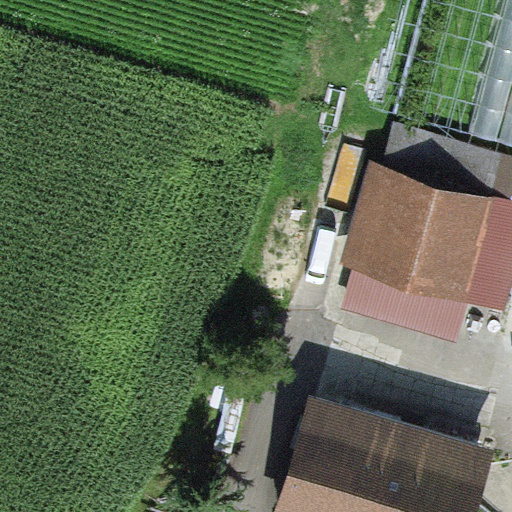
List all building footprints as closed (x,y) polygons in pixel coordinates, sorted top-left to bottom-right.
[(326,0),(298,0),(273,100),(297,108),(326,0)] [(511,0),(336,0),(315,87),(511,136),(511,0)] [(511,148),(396,115),(384,156),(366,150),(335,256),(354,261),(342,300),(456,333),(468,291),(508,302),(511,289),(511,148)] [(511,309),(491,383),(511,388),(511,309)] [(470,511),(486,456),(299,406),(271,511),(470,511)]
